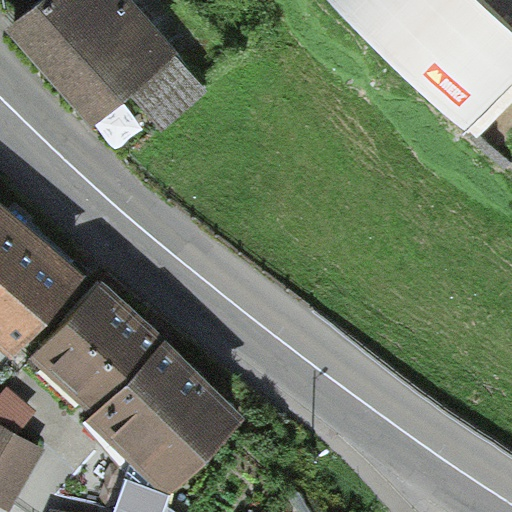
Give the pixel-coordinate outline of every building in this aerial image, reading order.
[(188,26),(163,0),(10,0),(0,10),(0,12),(92,111),(128,78),(166,118),(215,72),(180,34),(188,26)] [(345,0),(476,126),(511,89),(511,3),(508,0),(345,0)] [(123,146),(153,122),(136,101),(106,125),(123,146)] [(82,248),(0,178),(0,328),(7,335),(82,248)] [(247,391),(103,256),(27,342),(87,395),(83,399),(129,443),(166,477),(247,391)] [(44,437),(18,424),(38,402),(9,377),(0,386),(0,496),(10,502),(44,437)] [(129,443),(108,510),(51,500),(49,511),(158,511),(166,477),(129,443)]
